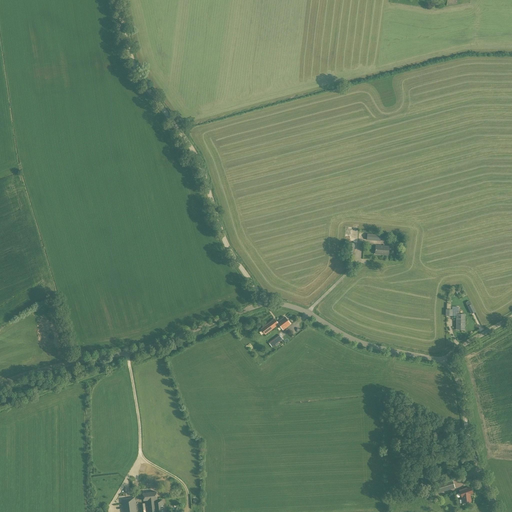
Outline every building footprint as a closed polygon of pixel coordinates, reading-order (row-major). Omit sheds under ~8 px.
[(352,256),(354,246),(355,244),(348,242),(345,254),(352,256)] [(389,247),(376,246),(375,254),(388,255),(389,247)] [(469,300),(465,302),(471,314),(475,311),(469,300)] [(465,314),(459,314),(459,310),(459,307),(453,307),(452,309),(446,309),(446,316),(452,316),(452,315),(457,315),(456,327),(464,328),(465,314)] [(285,317),(277,322),(274,318),(261,329),(265,335),(278,324),(283,330),(290,324),(285,317)] [(275,344),(282,339),(279,335),(272,340),(275,344)] [(434,485),(436,494),(455,488),(452,480),(434,485)] [(466,488),(459,490),(462,497),(463,503),(471,502),(469,494),(472,493),(470,487),(467,489),(466,488)] [(145,503),(140,504),(141,511),(155,511),(154,501),(154,500),(157,499),(156,492),(142,493),(143,501),(144,501),(145,503)] [(120,504),(123,504),(123,511),(134,511),(134,510),(136,510),(135,502),(134,498),(120,500),(120,504)] [(164,511),(163,500),(154,501),(155,511),(164,511)]
